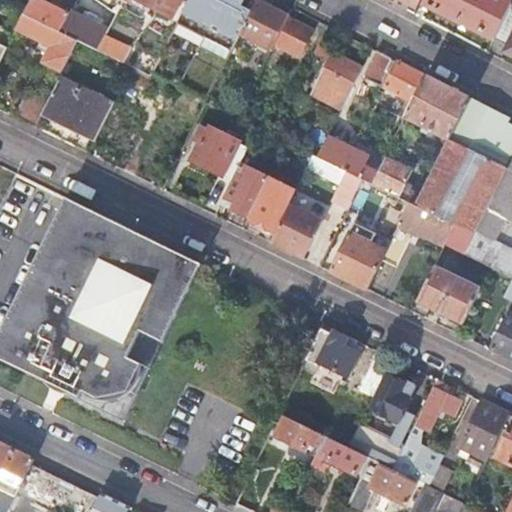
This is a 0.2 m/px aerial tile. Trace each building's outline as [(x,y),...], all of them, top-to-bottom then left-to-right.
[(32,0),(24,16),(61,34),(71,14),(42,1),(42,0),(32,0)] [(125,0),(124,2),(128,4),(130,0),(132,0),(172,20),(182,0),(125,0)] [(423,3),(424,0),(387,0),(416,15),(423,3)] [(494,39),(511,4),(511,3),(505,0),(424,0),(423,3),(494,39)] [(288,18),(257,2),(240,36),(271,51),(274,46),(288,18)] [(511,55),(511,4),(494,39),(507,46),(505,52),(511,55)] [(72,12),(71,14),(61,34),(78,42),(99,52),(107,38),(110,31),(72,12)] [(61,34),(24,16),(17,31),(42,43),(39,49),(49,54),(44,64),(63,73),(78,42),(61,34)] [(314,31),(288,18),(274,46),(300,58),(314,31)] [(340,33),(329,27),(315,54),(327,60),(340,33)] [(132,51),(107,38),(99,52),(125,65),(132,51)] [(391,60),(377,53),(364,78),(381,87),(389,73),(386,71),(391,60)] [(364,69),(334,54),(318,85),(325,89),(320,99),(343,110),(364,69)] [(426,78),(397,63),(385,89),(414,103),(426,78)] [(115,105),(61,78),(49,103),(44,114),(98,141),(115,105)] [(471,100),(426,78),(414,103),(405,120),(423,128),(418,138),(445,152),(471,100)] [(44,114),(49,103),(29,93),(17,118),(37,128),(44,114)] [(226,196),(240,166),(248,150),(237,145),(239,142),(207,127),(191,161),(219,175),(212,189),(226,196)] [(373,185),(383,165),(328,138),(318,159),(363,180),(373,185)] [(511,222),(511,153),(504,170),(507,171),(478,233),(496,241),(506,220),(511,223),(511,222)] [(332,201),(349,210),(359,188),(363,180),(318,159),(314,157),(308,170),(340,185),(332,201)] [(413,173),(386,160),(383,165),(373,185),(372,187),(401,200),(413,173)] [(234,211),(250,219),(269,180),(240,166),(226,196),(224,198),(237,204),(234,211)] [(430,181),(420,176),(407,203),(411,205),(417,207),(430,181)] [(250,219),(278,232),(291,206),(297,194),(269,180),(250,219)] [(372,194),(359,188),(349,210),(361,216),(372,194)] [(202,266),(67,198),(0,336),(0,360),(53,386),(59,371),(65,374),(75,380),(83,389),(91,395),(100,398),(108,400),(118,399),(126,396),(132,393),(138,387),(144,379),(145,374),(146,365),(131,357),(143,334),(164,345),(202,266)] [(417,207),(411,205),(408,212),(401,225),(446,246),(456,226),(417,207)] [(323,221),(291,206),(278,232),(272,244),(305,259),(323,221)] [(408,212),(397,207),(381,238),(392,243),(401,225),(408,212)] [(375,235),(355,225),(331,273),(368,291),(387,253),(370,244),(375,235)] [(450,260),(441,255),(418,301),(466,324),(481,291),(455,278),(457,274),(452,272),(450,276),(444,273),(450,260)] [(511,360),(511,285),(507,294),(511,298),(511,316),(510,320),(508,318),(491,351),(511,360)] [(352,338),(324,325),(304,368),(314,372),(318,364),(350,378),(362,353),(348,346),(352,338)] [(393,358),(378,351),(364,379),(365,380),(360,390),(374,397),(393,358)] [(403,385),(388,377),(373,409),(398,421),(416,385),(406,380),(403,385)] [(454,388),(438,381),(435,388),(437,389),(419,425),(432,431),(443,410),(456,416),(463,402),(450,395),(454,388)] [(510,415),(483,402),(461,447),(487,460),(510,415)] [(320,435),(286,418),(276,438),(305,453),(310,444),(315,446),(320,435)] [(511,424),(511,425),(507,435),(506,434),(494,458),(511,466),(511,424)] [(394,470),(405,447),(360,425),(349,448),(366,456),(371,459),(382,464),(394,470)] [(356,476),(366,456),(349,448),(331,439),(326,451),(331,454),(327,462),(356,476)] [(426,485),(430,487),(440,466),(445,456),(423,445),(421,451),(406,444),(405,447),(394,470),(426,485)] [(20,489),(32,465),(34,461),(0,445),(0,468),(6,471),(2,480),(20,489)] [(382,464),(371,459),(348,508),(355,511),(365,511),(376,491),(383,494),(381,499),(389,503),(392,498),(406,505),(416,484),(381,467),(382,464)] [(92,511),(99,498),(32,465),(20,489),(8,511),(46,511),(46,508),(53,511),(92,511)] [(454,473),(440,466),(430,487),(444,494),(454,473)] [(475,509),(480,511),(506,511),(509,507),(511,500),(511,494),(479,478),(466,505),(475,509)] [(472,511),(475,509),(466,505),(444,494),(430,487),(426,485),(412,511),(472,511)] [(128,511),(130,509),(101,494),(99,498),(92,511),(128,511)] [(290,511),(293,507),(280,501),(274,511),(290,511)]
